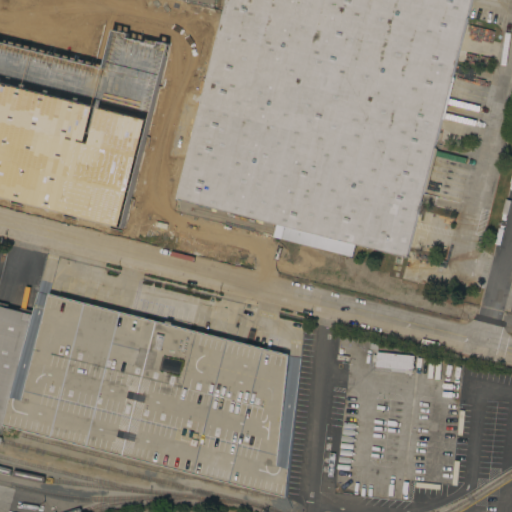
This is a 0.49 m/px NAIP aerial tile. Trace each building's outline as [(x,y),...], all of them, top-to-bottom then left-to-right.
[(0,0),(106,0),(95,45),(91,45),(79,92),(85,94),(63,178),(58,176),(55,186),(0,171),(0,0)] [(471,0),(453,76),(454,77),(444,119),(442,118),(435,147),(437,148),(426,191),(424,191),(407,257),(179,199),(178,200),(177,199),(226,0),(471,0)] [(11,396),(22,399),(49,293),(289,354),(278,465),(289,466),(286,497),(3,425),(11,396)] [(1,434),(0,433),(0,302),(8,304),(7,308),(19,311),(20,307),(33,310),(11,396),(3,425),(1,434)] [(414,355),(412,374),(407,374),(408,370),(375,366),(376,361),(372,361),(372,357),(376,357),(377,351),(414,355)]
